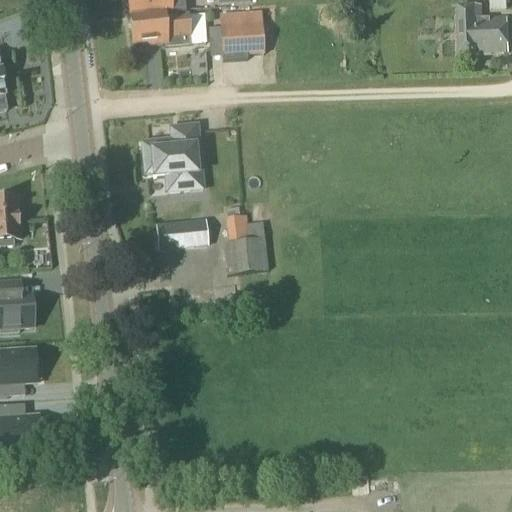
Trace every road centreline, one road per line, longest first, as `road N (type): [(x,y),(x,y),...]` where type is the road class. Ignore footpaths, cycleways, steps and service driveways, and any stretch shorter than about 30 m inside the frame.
road 1 (secondary): [(121,511),(79,140)]
road 2 (secondary): [(79,140),(66,0)]
